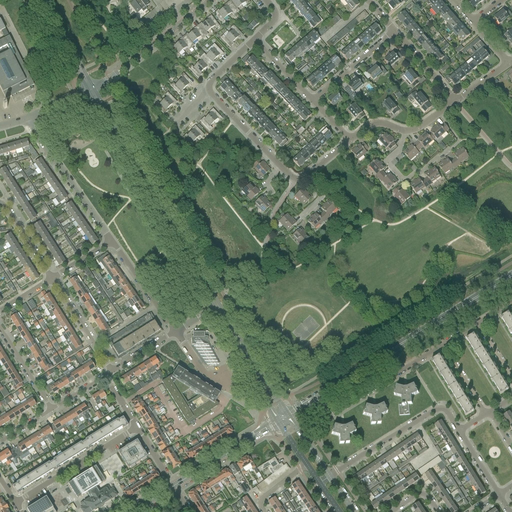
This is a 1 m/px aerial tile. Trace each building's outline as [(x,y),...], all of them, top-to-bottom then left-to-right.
[(132,0),(134,1),(130,4),(133,8),(135,10),(134,10),(137,14),(141,11),(143,13),(147,9),(145,7),(149,4),(147,1),(146,1),(146,0),(145,0),(132,0)] [(232,0),(231,0),(228,2),(236,13),(239,11),(237,9),(241,5),(236,0),(233,0),(233,1),(232,0)] [(300,0),(294,6),(299,11),(308,4),(304,0),(300,0)] [(354,0),(352,0),(345,6),(347,9),(348,8),(351,11),(354,8),(357,6),(359,4),(358,4),(354,0)] [(396,0),(394,0),(389,5),(394,10),(393,10),(393,11),(400,5),(396,0)] [(479,3),(475,0),(464,0),(467,3),(468,2),(473,9),(473,8),(479,3)] [(436,14),(438,13),(445,7),(440,1),(433,7),(431,9),(436,14)] [(225,7),(222,9),(227,16),(231,13),(233,15),(236,13),(228,2),(224,6),(225,7)] [(299,11),(304,17),(310,11),(312,9),(308,4),(299,11)] [(445,7),(438,13),(441,16),(440,16),(442,19),(443,18),(450,12),(445,7)] [(227,16),(222,9),(219,11),(218,10),(214,13),(222,24),(225,22),(223,19),(227,16)] [(407,10),(397,18),(398,18),(402,23),(409,18),(410,17),(407,15),(409,13),(407,10)] [(511,15),(511,14),(508,10),(505,12),(503,10),(503,11),(494,17),(499,25),(511,15)] [(304,17),(308,23),(315,17),(310,11),(304,17)] [(443,18),(448,24),(455,18),(450,12),(443,18)] [(208,20),(205,22),(210,29),(214,26),(216,28),(219,26),(211,15),(207,19),(208,20)] [(315,17),(308,23),(313,28),(313,29),(323,21),(318,15),(315,17)] [(363,22),(366,26),(368,24),(367,23),(371,19),(369,17),(363,22)] [(407,29),(414,23),(410,17),(409,18),(402,23),(407,29)] [(448,24),(446,26),(451,32),(453,30),(455,28),(460,24),(455,18),(448,24)] [(0,19),(0,31),(1,31),(4,37),(8,35),(0,19)] [(255,20),(246,29),(249,32),(259,23),(255,20)] [(375,24),(369,29),(375,36),(381,31),(378,28),(381,26),(375,20),(373,22),(375,24)] [(201,23),(197,26),(205,37),(208,35),(206,32),(210,29),(205,22),(202,24),(201,23)] [(407,29),(412,35),(419,29),(414,23),(407,29)] [(453,30),(458,36),(465,29),(460,24),(453,30)] [(233,30),(229,34),(235,40),(237,38),(239,39),(243,35),(233,25),(231,28),(233,30)] [(194,31),(191,33),(197,40),(201,37),(202,39),(205,37),(197,26),(193,29),(194,31)] [(369,29),(364,34),(369,41),(375,36),(369,29)] [(412,35),(417,41),(424,35),(419,29),(412,35)] [(465,29),(458,36),(458,35),(463,41),(462,41),(463,41),(470,35),(465,29)] [(504,36),(502,37),(505,42),(508,39),(511,44),(511,45),(511,44),(511,31),(511,30),(508,33),(504,36)] [(313,32),(308,36),(313,43),(319,38),(315,33),(313,31),(313,32)] [(187,33),(183,37),(191,47),(192,47),(194,45),(192,43),(197,40),(191,33),(188,35),(187,33)] [(235,40),(229,34),(225,37),(223,35),(220,38),(230,47),(234,44),(233,42),(235,40)] [(364,34),(358,39),(364,45),(369,41),(364,34)] [(417,41),(422,46),(429,40),(424,35),(417,41)] [(308,36),(302,41),(309,50),(315,45),(313,43),(308,36)] [(34,85),(9,37),(0,41),(0,87),(6,99),(34,85)] [(180,41),(177,43),(183,50),(187,47),(189,50),(191,47),(183,37),(179,40),(180,41)] [(472,47),(480,41),(478,38),(470,45),(472,47)] [(358,39),(352,44),(358,50),(364,45),(358,39)] [(422,46),(427,52),(434,46),(429,40),(422,46)] [(302,41),(296,46),(304,55),(309,50),(302,41)] [(483,49),(477,54),(483,61),(489,56),(489,57),(489,56),(486,52),(488,50),(481,42),(479,45),(483,49)] [(174,44),(169,47),(172,51),(178,58),(180,56),(185,53),(183,50),(177,43),(175,45),(174,44)] [(213,49),(210,52),(216,58),(218,56),(219,57),(223,54),(214,44),(211,46),(213,49)] [(352,44),(347,49),(352,55),(358,50),(352,44)] [(296,46),(291,51),(296,57),(298,60),(304,55),(296,46)] [(434,46),(427,52),(432,58),(439,52),(434,46)] [(445,47),(432,58),(437,64),(436,64),(437,64),(441,61),(444,65),(449,60),(442,52),(446,49),(445,47)] [(470,57),(472,59),(477,66),(483,61),(477,54),(472,48),(471,49),(473,54),(470,57)] [(352,55),(347,49),(341,54),(340,53),(347,61),(347,60),(352,55)] [(286,58),(283,60),(290,67),(289,66),(292,64),(291,64),(291,63),(290,62),(296,57),(291,51),(287,55),(286,54),(284,56),(286,58)] [(204,54),(201,56),(211,66),(214,62),(213,61),(216,58),(210,52),(206,56),(204,54)] [(384,60),(390,66),(399,59),(402,57),(398,52),(395,54),(393,52),(393,53),(385,60),(384,60)] [(246,63),(251,68),(257,62),(252,57),(252,56),(250,59),(247,56),(247,55),(241,61),(242,61),(245,64),(246,63)] [(201,61),(197,64),(203,71),(206,68),(207,69),(211,66),(201,56),(200,57),(199,58),(201,61)] [(335,56),(329,61),(335,68),(340,63),(341,64),(341,63),(335,56)] [(472,59),(466,64),(472,71),(477,66),(472,59)] [(329,61),(323,66),(329,73),(335,68),(329,61)] [(253,76),(256,74),(262,68),(257,62),(251,68),(248,71),(253,76)] [(203,71),(197,64),(193,68),(191,66),(189,68),(198,78),(202,74),(201,73),(203,71)] [(466,64),(460,69),(466,76),(472,71),(466,64)] [(367,73),(371,77),(373,80),(381,72),(382,73),(384,75),(387,73),(385,70),(384,69),(380,65),(378,67),(376,66),(368,74),(367,73)] [(323,66),(318,71),(323,78),(329,73),(323,66)] [(261,79),(267,73),(262,68),(256,74),(261,79)] [(460,69),(454,74),(460,81),(466,76),(460,69)] [(407,79),(414,88),(419,83),(417,80),(418,78),(418,79),(410,70),(411,70),(404,75),(403,73),(400,76),(405,81),(407,79)] [(265,86),(268,83),(274,77),(269,72),(269,71),(267,73),(261,79),(260,80),(265,86)] [(318,71),(312,76),(317,83),(323,78),(318,71)] [(183,78),(179,82),(185,88),(187,86),(189,87),(193,83),(183,73),(180,76),(183,78)] [(460,81),(454,74),(452,76),(449,76),(448,77),(447,76),(444,78),(449,84),(451,82),(455,86),(455,85),(460,81)] [(317,83),(312,76),(306,81),(306,80),(306,81),(312,88),(312,87),(317,83)] [(220,87),(225,92),(232,86),(227,81),(228,80),(225,77),(219,82),(222,85),(219,87),(220,88),(220,87)] [(268,83),(273,89),(279,83),(274,77),(268,83)] [(366,83),(365,81),(361,77),(359,80),(357,78),(357,79),(353,82),(349,86),(348,86),(349,87),(345,90),(350,96),(354,93),(366,83)] [(185,88),(179,82),(175,85),(173,83),(170,86),(180,95),(184,92),(182,90),(185,88)] [(273,89),(278,94),(284,88),(279,83),(273,89)] [(225,92),(231,98),(237,92),(232,86),(225,92)] [(278,94),(283,100),(290,94),(284,88),(278,94)] [(327,100),(334,107),(345,97),(341,91),(338,94),(336,92),(336,93),(328,100),(327,100)] [(167,97),(163,101),(169,107),(172,105),(173,106),(177,102),(167,92),(165,95),(167,97)] [(235,104),(237,102),(242,97),(244,96),(242,94),(240,95),(237,92),(231,98),(236,103),(235,104)] [(414,100),(425,113),(432,107),(428,102),(427,102),(420,93),(418,95),(415,92),(407,99),(408,99),(411,103),(414,100)] [(399,93),(396,96),(400,102),(404,99),(399,93)] [(283,100),(288,105),(295,99),(290,94),(283,100)] [(237,102),(242,107),(248,102),(243,97),(244,96),(242,97),(237,102)] [(288,105),(294,111),(300,105),(295,99),(288,105)] [(397,108),(396,108),(389,99),(382,105),(383,104),(390,113),(389,114),(390,114),(391,112),(394,115),(399,111),(397,108)] [(157,102),(155,105),(158,108),(158,109),(159,111),(160,110),(161,111),(164,114),(168,111),(167,109),(169,107),(163,101),(159,104),(157,102)] [(242,107),(248,113),(254,107),(248,102),(242,107)] [(354,104),(351,107),(347,110),(348,110),(349,110),(356,118),(355,119),(357,118),(360,120),(365,116),(362,113),(354,104)] [(294,111),(299,116),(305,110),(300,105),(294,111)] [(248,113),(253,118),(259,113),(254,107),(248,113)] [(210,114),(208,116),(214,122),(217,119),(219,121),(222,118),(213,109),(209,112),(210,114)] [(305,110),(299,116),(304,121),(304,122),(311,115),(310,115),(305,110)] [(253,118),(258,124),(264,118),(259,113),(253,118)] [(214,122),(208,116),(205,118),(204,117),(200,121),(209,131),(212,128),(210,126),(214,122)] [(258,124),(263,129),(269,123),(264,118),(258,124)] [(263,129),(269,135),(275,129),(269,123),(263,129)] [(428,135),(428,136),(429,137),(430,136),(434,142),(435,142),(433,140),(436,138),(437,140),(441,136),(441,135),(445,131),(446,132),(449,129),(445,124),(441,127),(438,124),(433,129),(434,129),(430,132),(431,133),(428,135)] [(325,130),(320,135),(326,141),(331,136),(332,136),(328,132),(330,130),(326,125),(324,127),(325,129),(325,130)] [(192,131),(190,133),(196,139),(200,136),(202,138),(204,135),(195,126),(191,129),(192,131)] [(274,140),(280,134),(277,132),(280,130),(277,127),(275,129),(269,135),(271,137),(270,138),(273,141),(274,140)] [(196,139),(190,133),(187,135),(186,134),(182,138),(192,148),(194,145),(192,143),(196,139)] [(281,148),(287,143),(288,142),(287,142),(285,140),(286,139),(285,140),(282,137),(284,135),(282,133),(280,135),(280,134),(274,140),(279,145),(278,146),(279,146),(281,148)] [(317,137),(314,140),(321,146),(326,141),(320,135),(318,133),(316,136),(317,137)] [(388,147),(390,150),(396,145),(393,142),(394,141),(391,138),(387,133),(383,136),(378,140),(386,148),(388,147)] [(418,141),(416,143),(420,149),(423,146),(425,148),(429,144),(428,144),(432,140),(433,141),(434,142),(430,136),(429,137),(428,136),(428,135),(426,133),(425,133),(421,137),(418,140),(418,141)] [(20,142),(22,149),(28,147),(31,157),(33,161),(39,157),(29,144),(28,144),(27,140),(20,142)] [(314,140),(309,145),(315,151),(321,146),(314,140)] [(20,142),(13,144),(15,151),(16,154),(23,152),(22,149),(20,142)] [(354,156),(358,160),(367,153),(366,151),(369,149),(364,143),(361,145),(360,144),(357,147),(351,151),(355,155),(354,156)] [(408,148),(403,152),(407,156),(406,156),(410,161),(410,160),(414,156),(415,157),(419,153),(418,151),(420,149),(416,143),(413,146),(412,145),(409,148),(408,148)] [(9,153),(15,151),(13,144),(7,146),(9,153)] [(309,145),(303,150),(310,157),(315,151),(309,145)] [(2,155),(9,153),(7,146),(0,148),(2,155)] [(456,159),(453,161),(457,166),(461,164),(460,163),(469,157),(466,153),(463,148),(459,151),(454,155),(456,159)] [(303,150),(298,155),(304,162),(310,157),(303,150)] [(304,162),(298,155),(293,160),(292,160),(299,168),(299,167),(304,162)] [(35,163),(38,168),(44,164),(40,159),(35,163)] [(374,163),(370,166),(370,167),(371,166),(374,170),(374,171),(377,175),(376,176),(375,176),(378,179),(379,178),(384,174),(382,171),(385,168),(381,163),(378,159),(374,162),(373,163),(374,163)] [(457,166),(453,161),(450,163),(448,159),(442,163),(442,162),(438,165),(441,170),(442,170),(445,174),(454,168),(454,169),(457,166)] [(256,162),(252,166),(254,169),(256,171),(258,173),(259,172),(263,177),(262,177),(262,178),(267,174),(266,173),(270,170),(265,165),(262,162),(261,163),(258,160),(256,162)] [(38,168),(41,173),(47,169),(44,164),(38,168)] [(428,178),(425,180),(429,186),(432,184),(432,183),(436,180),(435,179),(440,176),(440,177),(441,177),(438,172),(435,167),(431,170),(431,171),(425,174),(428,178)] [(41,173),(45,178),(50,174),(47,169),(41,173)] [(2,177),(5,182),(11,178),(8,173),(2,177)] [(384,174),(379,178),(381,181),(382,181),(385,184),(386,184),(390,188),(389,189),(393,185),(393,186),(394,185),(398,182),(394,178),(390,173),(387,176),(384,174)] [(45,178),(48,182),(54,179),(50,174),(45,178)] [(5,182),(8,187),(14,183),(11,178),(5,182)] [(429,186),(425,180),(422,182),(419,178),(414,182),(410,185),(413,189),(416,193),(425,187),(426,188),(429,186)] [(48,182),(51,187),(57,183),(54,179),(48,182)] [(8,187),(11,191),(17,188),(14,183),(8,187)] [(51,187),(55,192),(60,188),(57,183),(51,187)] [(244,189),(242,191),(243,190),(247,195),(246,195),(251,200),(256,195),(259,192),(257,189),(256,190),(250,183),(248,185),(244,185),(244,189)] [(395,190),(393,192),(396,195),(394,196),(398,200),(399,200),(403,204),(402,205),(406,201),(410,197),(409,196),(405,192),(405,193),(402,189),(401,190),(399,187),(395,190)] [(11,191),(15,196),(20,193),(17,188),(11,191)] [(55,192),(58,197),(64,193),(60,188),(55,192)] [(303,188),(294,196),(295,196),(299,200),(299,201),(303,205),(312,197),(310,194),(309,195),(303,188)] [(20,193),(15,196),(18,201),(23,198),(26,196),(23,191),(20,193)] [(53,201),(52,201),(53,202),(55,206),(58,204),(62,202),(63,201),(67,198),(64,193),(58,197),(55,199),(53,201)] [(256,202),(254,204),(256,206),(258,208),(259,208),(263,212),(263,213),(271,205),(264,199),(265,198),(263,195),(259,199),(256,202)] [(23,198),(18,201),(21,206),(27,202),(29,201),(26,196),(23,198)] [(324,212),(321,214),(326,219),(329,217),(328,216),(336,208),(333,205),(333,204),(329,200),(326,204),(321,208),(324,212)] [(21,206),(24,211),(30,207),(27,202),(21,206)] [(65,207),(68,212),(74,208),(70,203),(65,207)] [(24,211),(27,216),(33,212),(30,207),(24,211)] [(68,212),(72,216),(77,212),(74,208),(68,212)] [(33,212),(27,216),(30,221),(35,218),(36,217),(33,212)] [(72,216),(75,221),(81,217),(77,212),(72,216)] [(48,214),(46,216),(50,222),(51,222),(52,221),(53,221),(55,220),(53,216),(50,213),(48,214)] [(275,220),(274,221),(276,224),(279,222),(280,221),(283,225),(283,226),(287,231),(296,223),(294,220),(293,221),(287,214),(285,216),(282,213),(275,220)] [(326,219),(321,214),(319,216),(316,213),(311,218),(307,221),(311,225),(315,229),(323,221),(323,222),(326,219)] [(75,221),(78,226),(84,222),(81,217),(75,221)] [(34,226),(37,231),(43,227),(39,222),(34,226)] [(78,226),(82,231),(87,227),(84,222),(78,226)] [(37,231),(40,236),(46,232),(43,227),(37,231)] [(82,231),(85,235),(91,232),(87,227),(82,231)] [(297,231),(292,236),(296,241),(297,240),(301,245),(300,245),(305,241),(308,238),(302,231),(303,231),(300,228),(297,231)] [(40,236),(43,241),(49,237),(46,232),(40,236)] [(85,235),(88,240),(94,236),(91,232),(85,235)] [(7,241),(3,243),(5,244),(8,242),(13,239),(10,234),(6,237),(5,237),(7,241)] [(94,236),(88,240),(92,245),(97,241),(94,236)] [(43,241),(46,246),(52,242),(49,237),(43,241)] [(8,242),(11,247),(17,244),(13,239),(8,242)] [(46,246),(50,251),(55,247),(52,242),(46,246)] [(11,247),(14,252),(20,249),(17,244),(11,247)] [(50,251),(53,256),(58,252),(55,247),(50,251)] [(14,252),(17,257),(23,254),(20,249),(14,252)] [(53,256),(56,260),(62,257),(58,252),(53,256)] [(17,257),(20,262),(26,258),(23,254),(17,257)] [(103,256),(96,260),(99,264),(101,262),(101,263),(98,264),(102,270),(104,268),(105,268),(112,263),(110,259),(108,257),(105,259),(103,256)] [(62,257),(56,260),(59,265),(65,262),(62,257)] [(20,262),(24,267),(29,263),(26,258),(20,262)] [(24,267),(27,272),(32,268),(29,263),(24,267)] [(105,268),(108,274),(116,268),(112,263),(105,268)] [(85,275),(87,278),(90,277),(92,275),(86,266),(82,268),(86,274),(85,275)] [(27,272),(30,277),(36,273),(32,268),(27,272)] [(116,268),(110,272),(114,278),(115,278),(120,274),(116,268)] [(36,273),(30,277),(33,282),(39,278),(36,273)] [(69,281),(73,287),(79,284),(75,278),(77,277),(74,273),(70,276),(72,280),(69,281)] [(114,278),(112,280),(116,285),(119,283),(124,279),(123,278),(120,274),(115,278),(114,278)] [(120,286),(122,289),(128,285),(124,279),(119,283),(116,285),(118,288),(120,286)] [(77,293),(83,289),(86,287),(82,282),(79,284),(73,287),(77,293)] [(124,296),(126,294),(132,291),(128,285),(122,289),(120,291),(124,296)] [(83,289),(77,293),(81,299),(86,295),(89,293),(88,291),(85,293),(83,289)] [(126,294),(130,300),(136,296),(132,291),(126,294)] [(42,302),(43,305),(52,299),(49,294),(46,295),(43,298),(44,300),(42,302)] [(81,299),(84,304),(90,301),(86,295),(81,299)] [(132,307),(134,306),(140,302),(136,296),(130,300),(128,302),(132,307)] [(52,299),(43,305),(47,310),(55,304),(52,299)] [(32,312),(35,310),(37,309),(31,300),(27,303),(32,312)] [(84,304),(88,310),(94,306),(90,301),(84,304)] [(134,306),(132,307),(133,310),(136,308),(138,311),(144,307),(140,302),(134,306)] [(26,313),(29,311),(25,303),(21,305),(26,313)] [(55,304),(47,310),(48,312),(50,315),(59,309),(55,304)] [(88,310),(92,316),(97,312),(94,306),(88,310)] [(54,316),(56,318),(62,315),(59,309),(50,315),(49,315),(51,318),(54,316)] [(10,318),(13,323),(22,318),(18,313),(18,314),(16,311),(12,313),(13,316),(10,318)] [(97,312),(92,316),(95,322),(101,318),(97,312)] [(149,314),(106,341),(111,349),(112,348),(117,356),(159,330),(153,321),(155,320),(151,313),(149,314)] [(506,326),(510,331),(511,330),(511,317),(509,313),(501,317),(505,323),(503,324),(505,327),(506,326)] [(56,318),(53,320),(57,325),(59,324),(65,320),(62,315),(56,318)] [(13,323),(17,329),(23,325),(21,322),(24,320),(22,318),(13,323)] [(42,320),(39,322),(42,327),(45,325),(48,324),(44,318),(42,320)] [(95,322),(99,327),(105,324),(101,318),(95,322)] [(60,326),(62,329),(68,325),(65,320),(59,324),(57,325),(58,328),(60,326)] [(17,329),(16,329),(17,331),(18,331),(20,334),(28,329),(25,323),(23,325),(17,329)] [(105,324),(99,327),(103,333),(108,329),(105,324)] [(59,331),(63,336),(72,330),(68,325),(62,329),(59,331)] [(20,334),(23,339),(29,335),(27,332),(30,331),(28,329),(20,334)] [(63,336),(59,338),(63,343),(66,341),(75,335),(72,330),(63,336)] [(191,338),(191,344),(208,344),(208,338),(208,337),(207,337),(204,337),(204,332),(193,332),(193,337),(192,337),(191,338)] [(471,347),(475,353),(483,348),(479,342),(480,342),(479,339),(478,340),(474,334),(466,339),(470,345),(468,346),(470,348),(471,347)] [(23,339),(26,344),(35,339),(33,336),(31,337),(29,335),(23,339)] [(66,341),(69,346),(78,341),(75,335),(66,341)] [(196,343),(192,344),(207,364),(219,364),(208,344),(205,344),(202,342),(201,340),(199,338),(195,338),(194,340),(196,343)] [(35,339),(26,344),(28,346),(27,347),(28,349),(29,349),(38,344),(35,339)] [(78,341),(69,346),(72,350),(65,355),(66,358),(81,349),(79,347),(81,346),(78,341)] [(29,349),(33,355),(41,349),(38,344),(29,349)] [(480,361),(484,367),(491,362),(488,356),(489,355),(487,353),(486,354),(483,348),(475,353),(479,359),(477,360),(478,362),(480,361)] [(33,355),(36,360),(44,354),(41,349),(33,355)] [(36,360),(39,365),(48,360),(44,354),(36,360)] [(437,368),(441,374),(448,369),(445,364),(446,363),(444,361),(443,361),(440,355),(432,360),(436,366),(434,367),(435,369),(437,368)] [(0,360),(3,366),(9,362),(6,357),(0,360)] [(155,357),(149,361),(153,367),(154,370),(157,368),(156,365),(158,364),(159,365),(162,363),(159,358),(156,359),(155,357)] [(48,360),(39,365),(41,367),(40,368),(41,370),(42,370),(43,370),(44,372),(53,367),(48,360)] [(87,361),(85,362),(90,371),(95,367),(91,361),(89,363),(87,361)] [(149,361),(143,365),(147,371),(149,375),(155,371),(154,370),(153,367),(149,361)] [(3,366),(6,371),(12,367),(9,362),(3,366)] [(84,366),(81,368),(85,374),(90,371),(85,362),(82,364),(84,366)] [(489,375),(492,380),(500,376),(496,370),(497,369),(496,367),(495,368),(491,362),(484,367),(487,372),(486,373),(487,376),(489,375)] [(143,365),(137,368),(141,374),(147,371),(143,365)] [(6,371),(10,376),(16,372),(12,367),(6,371)] [(185,372),(184,372),(184,371),(178,367),(173,375),(172,375),(161,382),(163,384),(162,385),(165,391),(166,390),(186,421),(187,421),(188,422),(188,423),(189,423),(190,423),(218,405),(218,404),(218,403),(215,401),(217,399),(217,398),(220,394),(214,390),(214,391),(211,389),(212,388),(209,387),(207,387),(208,386),(205,384),(205,385),(200,382),(200,381),(192,377),(187,374),(187,373),(185,372)] [(81,368),(76,371),(80,377),(85,374),(81,368)] [(137,368),(132,372),(135,378),(141,374),(137,368)] [(74,369),(69,372),(74,380),(80,377),(76,371),(74,369)] [(445,382),(449,388),(457,383),(453,377),(454,377),(453,375),(452,375),(448,369),(441,374),(444,380),(442,381),(444,383),(445,382)] [(9,380),(10,383),(19,377),(16,372),(10,376),(11,378),(9,380)] [(69,372),(64,375),(69,384),(74,380),(69,372)] [(132,372),(126,376),(129,381),(130,383),(136,380),(135,378),(132,372)] [(153,375),(151,377),(154,381),(157,379),(159,378),(158,376),(156,373),(153,375)] [(63,379),(60,381),(64,387),(69,384),(64,375),(61,377),(63,379)] [(129,381),(126,376),(120,379),(123,385),(129,381)] [(500,376),(492,380),(496,386),(494,387),(496,389),(497,388),(501,394),(509,389),(505,384),(506,383),(505,381),(503,381),(500,376)] [(19,377),(10,383),(12,385),(14,384),(16,386),(13,388),(15,391),(17,389),(22,386),(20,384),(22,383),(19,377)] [(60,381),(55,384),(59,390),(64,387),(60,381)] [(59,390),(55,384),(53,382),(47,386),(48,387),(46,388),(49,393),(52,391),(54,394),(59,390)] [(454,396),(458,402),(465,397),(462,391),(463,391),(461,388),(460,389),(457,383),(449,388),(453,394),(451,395),(452,397),(454,396)] [(134,389),(136,393),(141,389),(138,384),(133,387),(134,389)] [(404,388),(403,387),(397,386),(394,395),(402,397),(402,404),(399,405),(399,415),(409,415),(409,404),(412,404),(411,396),(418,393),(414,384),(407,388),(404,388)] [(2,388),(0,389),(0,391),(4,398),(8,395),(9,394),(7,391),(5,392),(2,388)] [(131,391),(126,394),(128,397),(133,394),(136,392),(134,389),(131,391)] [(102,390),(97,394),(101,400),(106,396),(102,390)] [(97,394),(91,397),(97,406),(100,404),(102,407),(103,408),(105,406),(104,405),(102,402),(101,400),(97,394)] [(25,399),(27,402),(31,408),(36,404),(32,399),(34,398),(32,395),(25,399)] [(131,402),(134,408),(142,403),(139,397),(131,402)] [(465,397),(458,402),(461,407),(459,408),(461,411),(462,410),(466,416),(474,411),(470,405),(471,404),(470,402),(469,403),(465,397)] [(102,402),(104,405),(109,413),(115,410),(112,406),(109,408),(104,401),(102,402)] [(15,405),(17,408),(20,414),(26,411),(22,405),(20,402),(15,405)] [(27,402),(22,405),(26,411),(31,408),(27,402)] [(137,414),(138,413),(146,408),(143,402),(142,403),(134,408),(137,414)] [(84,404),(79,407),(86,419),(87,420),(90,419),(87,415),(90,413),(84,404)] [(373,407),(371,407),(365,405),(363,414),(370,416),(371,424),(380,423),(380,416),(387,412),(383,404),(375,407),(373,407)] [(79,407),(73,410),(79,419),(81,422),(84,420),(86,419),(79,407)] [(17,408),(11,411),(15,418),(20,414),(17,408)] [(138,413),(141,418),(150,413),(146,408),(138,413)] [(73,410),(68,414),(72,420),(73,422),(79,419),(73,410)] [(11,411),(6,415),(10,421),(15,418),(11,411)] [(150,413),(141,418),(145,424),(153,419),(155,417),(152,412),(150,413)] [(503,415),(507,420),(511,416),(509,412),(503,415)] [(68,414),(63,417),(67,423),(72,420),(68,414)] [(6,415),(1,418),(5,424),(10,421),(6,415)] [(63,417),(58,420),(63,429),(65,432),(67,431),(65,427),(66,427),(64,425),(67,423),(63,417)] [(117,420),(123,429),(128,426),(123,418),(118,420),(117,420)] [(145,424),(148,429),(156,424),(153,419),(145,424)] [(53,424),(51,425),(54,431),(56,433),(58,432),(63,429),(58,420),(53,423),(53,424)] [(117,420),(113,423),(116,427),(117,430),(120,428),(122,427),(123,429),(122,429),(123,429),(117,420)] [(226,427),(223,429),(228,436),(232,434),(231,433),(233,431),(226,421),(224,422),(223,422),(226,427)] [(435,425),(438,430),(444,426),(441,421),(435,425)] [(113,423),(108,425),(114,435),(115,434),(114,434),(113,432),(115,431),(117,430),(116,427),(113,423)] [(150,435),(151,435),(159,430),(160,429),(156,424),(148,429),(147,429),(150,435)] [(341,427),(340,427),(334,425),(331,434),(339,436),(340,444),(349,443),(348,435),(355,432),(351,424),(344,427),(341,427)] [(48,426),(43,429),(48,438),(51,442),(53,440),(49,434),(54,431),(51,425),(49,427),(48,426)] [(108,425),(104,428),(106,433),(108,435),(111,434),(113,433),(114,434),(113,435),(114,435),(108,425)] [(217,426),(215,428),(222,439),(227,436),(227,437),(228,436),(223,429),(220,431),(217,426)] [(438,430),(441,435),(447,431),(444,426),(438,430)] [(104,428),(99,431),(105,440),(104,438),(105,437),(108,435),(106,433),(104,428)] [(159,430),(151,435),(154,440),(162,435),(165,433),(162,428),(160,429),(159,430)] [(215,434),(212,436),(216,442),(222,439),(215,428),(212,429),(215,434)] [(43,429),(38,433),(43,441),(46,439),(50,444),(52,443),(51,442),(48,438),(43,429)] [(99,431),(94,434),(97,438),(99,441),(102,439),(103,438),(105,440),(104,441),(105,440),(99,431)] [(441,435),(444,440),(451,436),(447,431),(441,435)] [(38,433),(33,436),(40,448),(42,447),(40,443),(43,441),(38,433)] [(206,433),(204,434),(211,446),(216,442),(212,436),(209,438),(206,433)] [(418,433),(413,437),(417,443),(422,439),(418,433)] [(94,434),(90,437),(96,446),(96,445),(96,446),(94,444),(96,443),(99,441),(97,438),(94,434)] [(205,441),(202,443),(206,449),(211,446),(204,434),(202,436),(205,441)] [(154,440),(158,445),(166,440),(162,435),(154,440)] [(33,436),(28,439),(33,448),(36,446),(38,449),(40,448),(33,436)] [(444,440),(447,445),(454,441),(451,436),(444,440)] [(90,437),(85,440),(86,441),(88,444),(90,447),(92,445),(94,444),(95,446),(96,446),(90,437)] [(413,437),(408,440),(412,446),(417,443),(413,437)] [(33,448),(28,439),(27,439),(27,438),(24,440),(25,441),(22,442),(28,451),(33,448)] [(158,445),(157,445),(160,451),(169,446),(169,445),(171,443),(168,439),(166,440),(158,445)] [(128,469),(130,468),(130,469),(135,466),(134,465),(141,461),(142,462),(146,459),(146,458),(147,457),(144,452),(142,453),(138,447),(140,446),(137,440),(129,445),(129,446),(126,448),(125,448),(118,452),(121,458),(123,457),(127,463),(125,464),(128,469)] [(196,440),(193,441),(200,452),(206,449),(202,443),(199,444),(196,440)] [(408,440),(403,443),(407,450),(412,446),(408,440)] [(88,444),(86,441),(81,444),(87,452),(91,449),(88,444)] [(194,447),(191,449),(195,456),(196,456),(195,455),(200,452),(193,441),(191,442),(194,447)] [(447,445),(451,450),(457,446),(454,441),(447,445)] [(17,446),(13,449),(15,451),(16,453),(19,458),(20,458),(21,460),(30,455),(29,452),(28,451),(22,442),(17,446)] [(81,443),(76,445),(78,449),(79,450),(81,452),(83,451),(85,450),(86,452),(87,452),(81,444),(81,443)] [(403,443),(398,447),(402,453),(403,455),(408,452),(407,450),(403,443)] [(76,445),(72,448),(77,458),(78,457),(77,457),(76,455),(78,454),(81,452),(79,450),(78,449),(76,445)] [(195,456),(191,449),(188,451),(185,446),(182,448),(189,459),(191,458),(192,459),(195,456)] [(451,450),(454,455),(460,451),(457,446),(451,450)] [(398,447),(393,450),(397,456),(402,453),(398,447)] [(72,448),(67,451),(70,455),(71,458),(74,457),(76,455),(77,457),(77,458),(72,448)] [(165,459),(166,458),(174,453),(170,448),(162,453),(165,459)] [(7,449),(2,453),(6,459),(8,461),(10,464),(12,463),(11,463),(10,460),(13,458),(11,456),(16,453),(15,451),(13,449),(9,452),(7,449)] [(393,450),(388,454),(392,460),(397,456),(393,450)] [(67,451),(62,454),(68,463),(69,463),(68,463),(67,461),(69,460),(71,458),(70,455),(67,451)] [(454,455),(457,461),(463,457),(460,451),(454,455)] [(166,458),(169,463),(177,458),(174,453),(166,458)] [(62,454),(58,457),(61,461),(62,464),(65,462),(67,461),(68,463),(67,463),(68,464),(68,463),(62,454)] [(388,454),(383,457),(387,463),(392,460),(388,454)] [(58,457),(53,460),(54,461),(59,469),(60,469),(60,468),(59,469),(58,467),(60,466),(62,464),(61,461),(58,457)] [(246,466),(250,464),(253,469),(255,467),(248,457),(247,458),(246,457),(242,459),(246,466)] [(270,466),(274,473),(276,472),(278,470),(281,468),(283,466),(281,463),(279,465),(274,457),(272,459),(257,468),(260,472),(270,466)] [(383,457),(378,460),(382,466),(387,463),(383,457)] [(457,461),(460,466),(466,462),(463,457),(457,461)] [(177,458),(169,463),(172,469),(181,464),(177,458)] [(237,464),(242,473),(243,475),(246,473),(243,468),(246,466),(242,459),(238,462),(238,463),(237,464)] [(378,460),(373,464),(377,470),(382,466),(378,460)] [(59,469),(54,461),(49,464),(51,467),(53,470),(54,472),(59,469)] [(460,466),(463,471),(470,467),(466,462),(460,466)] [(49,463),(44,465),(50,475),(50,474),(49,472),(50,471),(53,470),(51,467),(49,464),(49,463)] [(229,467),(234,476),(237,474),(239,476),(241,475),(234,464),(229,467)] [(373,464),(368,467),(372,473),(377,470),(373,464)] [(44,465),(40,468),(42,473),(44,475),(47,474),(48,473),(50,475),(49,475),(50,475),(44,465)] [(85,494),(89,499),(84,502),(83,501),(80,503),(83,507),(81,509),(82,511),(90,511),(117,496),(112,489),(111,490),(108,486),(105,488),(105,489),(99,493),(96,487),(105,481),(96,466),(68,484),(77,499),(85,494)] [(368,467),(363,471),(367,477),(369,479),(374,476),(372,473),(368,467)] [(463,471),(466,476),(473,472),(470,467),(463,471)] [(40,468),(35,471),(41,480),(39,478),(41,477),(44,475),(42,473),(40,468)] [(154,482),(159,479),(158,478),(160,477),(154,468),(151,470),(153,473),(150,475),(154,482)] [(222,471),(221,472),(222,473),(226,479),(229,477),(232,482),(235,480),(228,469),(226,471),(225,469),(222,471)] [(35,471),(30,474),(33,478),(35,481),(37,479),(39,478),(40,480),(40,481),(41,480),(35,471)] [(363,471),(358,474),(362,480),(367,477),(363,471)] [(425,475),(429,480),(434,476),(431,471),(425,475)] [(144,472),(142,473),(149,485),(151,483),(152,484),(154,482),(150,475),(147,477),(144,472)] [(466,476),(470,481),(476,477),(473,472),(466,476)] [(143,480),(139,481),(143,488),(144,488),(145,488),(146,487),(146,486),(149,485),(142,473),(140,475),(143,480)] [(222,473),(217,476),(221,482),(224,480),(227,485),(229,484),(226,479),(222,473)] [(416,473),(411,477),(415,483),(420,479),(416,473)] [(30,474),(26,477),(32,486),(30,484),(32,483),(35,481),(33,478),(30,474)] [(362,480),(358,474),(353,477),(357,484),(362,480)] [(217,476),(211,479),(218,491),(221,489),(219,486),(217,484),(218,484),(221,482),(217,476)] [(429,480),(432,485),(438,481),(434,476),(429,480)] [(25,477),(21,480),(24,484),(26,487),(28,485),(30,484),(31,486),(31,487),(32,486),(26,477),(25,477)] [(411,477),(406,480),(410,486),(415,483),(411,477)] [(470,481),(473,486),(479,482),(476,477),(470,481)] [(133,479),(131,480),(138,491),(141,490),(142,490),(143,489),(143,488),(139,481),(136,483),(133,479)] [(211,479),(206,482),(210,489),(213,487),(214,489),(216,492),(218,491),(211,479)] [(21,480),(17,483),(22,492),(23,491),(22,492),(21,490),(23,489),(26,487),(24,484),(21,480)] [(132,486),(129,488),(133,495),(136,494),(136,492),(138,491),(131,480),(129,481),(132,486)] [(406,480),(401,484),(405,489),(410,486),(406,480)] [(298,481),(291,486),(293,488),(292,489),(293,492),(295,491),(301,486),(298,481)] [(432,485),(435,490),(441,486),(438,481),(432,485)] [(204,495),(206,497),(207,497),(209,496),(206,491),(210,489),(206,482),(201,484),(202,485),(200,487),(205,495),(204,495)] [(473,486),(476,491),(482,487),(479,482),(473,486)] [(22,492),(17,483),(16,483),(17,484),(12,487),(17,495),(22,492)] [(242,484),(238,486),(241,490),(244,495),(250,491),(246,485),(243,486),(242,484)] [(401,484),(396,487),(400,493),(405,489),(401,484)] [(123,485),(120,487),(121,489),(123,492),(127,498),(129,496),(129,498),(133,495),(129,488),(126,490),(123,485)] [(198,486),(188,493),(189,495),(188,495),(190,499),(198,495),(196,492),(200,489),(198,486)] [(295,491),(298,496),(305,491),(301,486),(295,491)] [(435,490),(439,494),(445,491),(441,486),(435,490)] [(396,487),(391,491),(395,496),(400,493),(396,487)] [(482,487),(476,491),(479,496),(486,492),(482,487)] [(445,491),(439,494),(442,499),(448,495),(450,494),(447,489),(444,490),(445,491)] [(298,496),(302,501),(308,496),(305,491),(298,496)] [(391,491),(386,494),(390,500),(395,496),(391,491)] [(386,494),(381,497),(385,503),(390,500),(386,494)] [(193,502),(195,504),(206,497),(204,495),(200,498),(198,495),(190,499),(192,502),(193,502)] [(442,499),(446,504),(451,500),(448,495),(442,499)] [(302,501),(299,503),(302,508),(305,506),(311,501),(308,496),(302,501)] [(44,499),(27,509),(28,511),(55,511),(53,508),(46,497),(44,499)] [(206,497),(195,504),(196,507),(196,508),(197,509),(198,509),(204,505),(202,503),(207,499),(206,497)] [(239,501),(237,503),(240,508),(243,506),(249,502),(246,497),(242,499),(239,501)] [(274,497),(268,502),(271,507),(277,503),(278,502),(279,502),(277,499),(276,500),(274,497)] [(381,497),(376,501),(380,506),(385,503),(381,497)] [(446,504),(449,509),(455,505),(451,500),(446,504)] [(305,506),(308,511),(315,506),(311,501),(305,506)] [(380,506),(376,501),(371,504),(375,510),(380,506)] [(243,506),(246,511),(253,507),(249,502),(243,506)] [(271,507),(275,511),(281,507),(278,502),(271,507)] [(412,507),(416,511),(422,508),(419,502),(412,507)] [(0,506),(0,511),(1,511),(8,508),(5,503),(0,506)]
